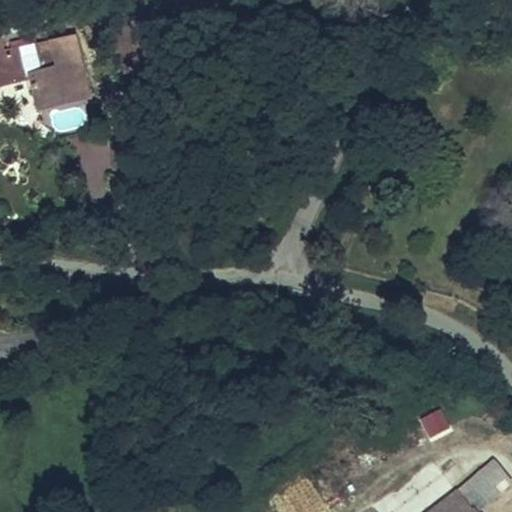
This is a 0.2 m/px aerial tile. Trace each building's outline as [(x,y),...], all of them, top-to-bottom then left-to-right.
[(136,37),(129,44),(152,69),(158,62),(136,37)] [(152,69),(129,44),(119,53),(141,77),(152,69)] [(0,66),(0,95),(28,89),(38,120),(86,107),(68,50),(0,68),(0,66)] [(417,418),(430,440),(453,427),(440,405),(417,418)] [(511,482),(511,476),(502,461),(473,484),(491,501),(511,482)] [(480,511),(479,510),(491,501),(473,484),(436,511),(480,511)] [(376,511),(419,511),(399,486),(373,507),(376,511)]
